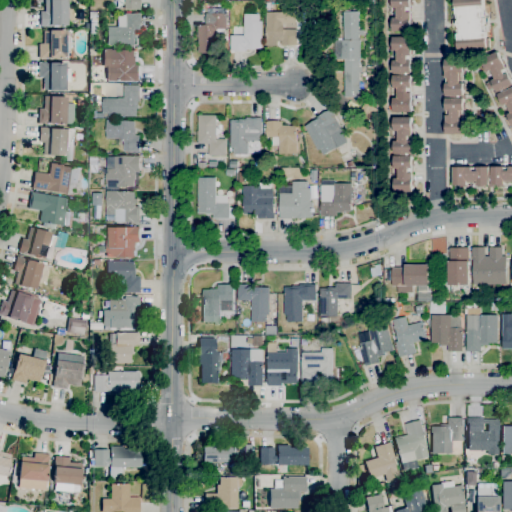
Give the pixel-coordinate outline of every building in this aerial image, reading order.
[(47,27),(40,27),(40,12),(44,12),(44,0),(66,0),(66,26),(47,26),(47,27)] [(139,0),(139,9),(123,9),(123,0),(139,0)] [(393,31),(392,0),(409,0),(410,30),(393,31)] [(468,54),(468,49),(458,50),(457,49),(455,49),(455,40),(457,40),(457,34),(456,34),(455,28),(458,27),(457,20),(455,20),(454,13),(455,13),(454,0),(483,0),(484,4),(483,4),(484,11),(481,11),(481,18),(488,17),(489,25),(482,25),(482,32),(485,31),(485,38),(486,38),(487,48),(476,48),(477,54),(468,54)] [(278,45),(265,45),(266,38),(266,24),(266,12),(284,12),(284,28),(296,29),(296,38),(297,38),(297,45),(281,45),(281,41),(278,41),(278,45)] [(216,52),(198,53),(198,37),(197,37),(197,25),(205,25),(205,13),(226,13),(226,29),(224,29),(224,34),(216,34),(216,52)] [(135,46),(106,45),(106,27),(117,27),(117,15),(125,15),(125,14),(140,14),(140,30),(135,30),(135,38),(135,46)] [(246,51),(231,51),(231,35),(244,35),(244,14),(259,14),(259,21),(261,21),(262,48),(246,48),(246,51)] [(65,59),(48,59),(38,59),(38,44),(43,44),(43,31),(48,31),(48,30),(65,31),(65,59)] [(393,111),(392,37),(411,37),(412,111),(393,111)] [(359,90),(344,90),(343,59),(340,59),(340,39),(360,39),(360,60),(359,60),(359,67),(362,67),(362,72),(359,72),(359,90)] [(139,81),(106,81),(106,67),(103,67),(103,49),(119,49),(119,50),(134,50),(134,57),(135,57),(135,65),(139,65),(139,81)] [(511,124),(509,119),(507,120),(505,115),(509,113),(505,104),(501,106),(498,100),(500,99),(498,95),(496,96),(494,92),(496,91),(494,87),(488,90),(485,83),(493,79),(489,70),(485,72),(482,66),(484,65),(481,59),(497,51),(511,82),(511,124)] [(463,134),(445,134),(445,128),(444,128),(444,123),(445,123),(445,108),(444,108),(444,103),(445,103),(445,99),(444,99),(444,94),(445,94),(445,90),(444,90),(443,85),(445,85),(445,70),(443,70),(443,66),(445,66),(445,59),(462,59),(463,73),(459,73),(459,83),(463,83),(464,110),(459,110),(459,120),(463,120),(463,134)] [(49,91),(49,90),(43,90),(43,78),(38,78),(38,62),(46,62),(46,63),(65,63),(65,69),(70,69),(70,82),(65,82),(65,91),(49,91)] [(136,116),(109,116),(109,114),(102,114),(102,98),(117,98),(117,97),(123,97),(123,85),(139,85),(139,101),(138,101),(138,108),(136,108),(136,116)] [(73,124),(65,124),(45,123),(45,124),(37,123),(38,109),(43,109),(43,96),(66,97),(65,104),(73,104),(73,124)] [(323,155),(320,149),(318,150),(305,125),(315,120),(314,119),(317,117),(317,116),(331,109),(342,130),(331,136),(337,148),(323,155)] [(226,155),(208,155),(208,144),(197,144),(197,131),(198,131),(198,115),(216,115),(216,139),(226,139),(226,155)] [(248,155),(233,154),(233,147),(230,147),(230,119),(238,119),(245,119),(245,117),(261,117),(261,153),(248,153),(248,155)] [(412,192),(394,192),(393,117),(412,117),(412,192)] [(139,151),(133,151),(123,151),(123,138),(106,138),(106,120),(119,120),(119,121),(134,121),(134,128),(135,128),(135,136),(139,136),(139,151)] [(297,154),(279,153),(279,141),(280,137),(266,137),(266,127),(266,121),(282,121),(282,125),(289,125),(289,126),(297,126),(296,141),(297,141),(297,154)] [(72,160),(63,160),(63,156),(42,155),(43,143),(38,142),(39,127),(46,127),(46,129),(73,130),(72,160)] [(119,189),(106,189),(106,165),(106,157),(114,156),(133,156),(139,155),(139,172),(135,172),(135,186),(119,187),(119,189)] [(237,168),(229,167),(230,160),(238,161),(237,168)] [(348,168),(346,163),(353,160),(355,166),(348,168)] [(67,194),(31,189),(34,172),(48,175),(50,163),(71,167),(71,166),(79,167),(77,182),(76,182),(74,193),(68,192),(67,194)] [(492,187),(488,187),(488,185),(483,185),(483,187),(477,187),(476,181),(466,181),(466,187),(460,187),(460,185),(453,185),(453,167),(511,166),(511,181),(504,181),(504,187),(497,187),(497,184),(492,184),(492,187)] [(234,218),(213,218),(213,214),(206,214),(206,213),(198,213),(198,177),(215,178),(215,195),(228,195),(227,203),(229,203),(229,207),(234,207),(234,218)] [(336,216),(320,216),(321,185),(321,180),(334,180),(334,183),(351,183),(351,211),(343,211),(343,212),(336,212),(336,216)] [(280,218),(279,186),(293,185),(292,181),(308,181),(308,188),(310,188),(310,202),(312,202),(312,218),(280,218)] [(274,218),(258,219),(258,214),(251,214),(251,213),(243,213),(243,199),(243,186),(259,185),(259,182),(271,182),(271,189),(273,188),(273,213),(274,213),(274,218)] [(139,222),(124,222),(124,209),(115,209),(115,214),(106,214),(106,191),(118,191),(134,192),(134,199),(137,199),(137,203),(135,203),(135,206),(139,206),(139,222)] [(42,227),(42,223),(38,222),(40,211),(27,209),(30,192),(67,199),(65,211),(70,212),(68,225),(63,224),(63,226),(54,225),(53,229),(42,227)] [(101,205),(92,205),(92,193),(102,193),(101,205)] [(85,223),(76,223),(77,212),(85,212),(85,223)] [(63,249),(54,248),(50,260),(44,258),(43,259),(27,254),(27,255),(17,253),(22,238),(26,239),(30,227),(51,234),(50,235),(56,237),(57,231),(67,234),(63,249)] [(134,257),(106,257),(106,240),(109,240),(109,227),(139,227),(139,242),(135,242),(135,250),(134,250),(134,257)] [(469,285),(449,285),(448,261),(450,261),(450,247),(469,247),(469,285)] [(474,284),(473,260),(472,260),(472,247),(485,247),(485,256),(489,256),(489,247),(502,247),(502,256),(506,256),(507,284),(474,284)] [(35,290),(13,284),(17,272),(12,271),(16,256),(24,258),(23,259),(42,264),(35,290)] [(138,293),(123,293),(123,292),(114,292),(114,280),(106,280),(106,262),(134,262),(134,277),(138,277),(138,293)] [(428,295),(418,295),(418,285),(412,285),(412,293),(397,293),(397,286),(392,286),(392,267),(405,267),(405,265),(429,265),(429,285),(428,285),(428,295)] [(337,316),(320,316),(320,288),(327,288),(327,287),(335,287),(335,283),(351,283),(351,299),(337,299),(337,316)] [(220,323),(203,323),(202,290),(209,289),(217,289),(217,284),(233,284),(233,310),(220,311),(220,323)] [(266,322),(251,321),(251,300),(238,300),(238,284),(254,284),(254,286),(258,286),(258,287),(269,287),(269,315),(266,315),(266,322)] [(284,321),(284,287),(292,287),(292,285),(299,285),(315,284),(316,300),(302,300),(302,321),(284,321)] [(23,323),(7,318),(4,317),(0,315),(0,306),(2,301),(7,302),(11,291),(16,292),(32,297),(31,297),(40,300),(31,326),(23,323)] [(138,328),(108,328),(108,326),(102,326),(102,310),(109,310),(109,300),(123,300),(123,297),(139,297),(138,328)] [(481,351),(466,351),(467,315),(468,315),(468,308),(480,308),(480,314),(498,315),(498,318),(500,318),(500,331),(498,331),(498,343),(488,343),(488,345),(481,345),(481,351)] [(462,351),(448,351),(448,345),(440,345),(440,343),(431,342),(431,314),(451,315),(461,315),(461,328),(462,328),(462,351)] [(511,348),(503,348),(503,314),(511,314),(511,348)] [(400,357),(396,341),(398,341),(393,319),(406,316),(408,325),(423,322),(427,339),(413,342),(416,353),(400,357)] [(82,336),(66,333),(68,318),(85,321),(82,336)] [(365,366),(358,334),(368,331),(368,328),(387,323),(393,350),(384,352),(385,355),(378,357),(379,362),(365,366)] [(276,335),(265,335),(266,325),(276,326),(276,335)] [(130,363),(102,363),(102,345),(108,345),(108,334),(115,334),(115,333),(138,333),(138,347),(133,347),(133,355),(130,355),(130,363)] [(218,383),(200,383),(200,365),(198,365),(198,339),(215,339),(215,352),(218,352),(218,353),(222,353),(222,361),(218,361),(218,383)] [(282,386),(267,386),(267,342),(276,342),(276,352),(287,352),(287,348),(297,348),(297,383),(282,383),(282,386)] [(316,386),(302,386),(302,352),(321,352),(321,348),(332,348),(332,383),(321,383),(321,371),(317,371),(316,386)] [(3,378),(0,377),(0,349),(10,352),(6,368),(5,368),(4,371),(5,371),(3,378)] [(25,384),(10,380),(17,354),(31,358),(34,349),(46,352),(44,361),(40,377),(38,382),(26,379),(25,384)] [(262,386),(239,385),(239,379),(240,379),(240,377),(231,377),(231,349),(263,349),(262,386)] [(66,389),(51,387),(52,385),(48,385),(49,381),(47,381),(48,374),(49,374),(50,367),(54,368),(55,360),(56,361),(56,353),(83,356),(82,364),(83,364),(81,381),(80,381),(79,386),(67,384),(66,389)] [(119,392),(93,392),(93,376),(106,376),(106,372),(138,372),(138,390),(119,390),(119,392)] [(451,454),(431,454),(431,426),(440,426),(440,424),(448,424),(448,417),(462,417),(462,441),(451,441),(451,454)] [(497,455),(486,455),(486,451),(467,451),(467,417),(482,417),(482,420),(497,420),(497,455)] [(403,472),(399,455),(398,455),(393,438),(407,435),(404,424),(420,420),(424,436),(422,436),(427,458),(415,461),(417,468),(403,472)] [(511,454),(502,455),(501,427),(511,426),(511,424),(511,454)] [(233,463),(202,462),(203,445),(220,445),(220,442),(233,442),(233,453),(236,453),(236,445),(251,445),(250,462),(236,462),(236,459),(233,459),(233,463)] [(386,483),(384,475),(369,479),(364,462),(377,458),(373,448),(389,443),(394,458),(392,459),(399,479),(386,483)] [(276,465),(276,462),(273,462),(273,465),(259,465),(259,448),(273,448),(273,456),(276,456),(276,445),(289,445),(289,448),(307,448),(307,466),(276,465)] [(110,447),(123,447),(123,450),(140,450),(140,468),(121,468),(121,480),(109,480),(109,466),(110,447)] [(109,465),(108,465),(108,467),(93,467),(93,450),(108,450),(108,458),(109,458),(109,465)] [(5,476),(0,474),(0,451),(11,455),(5,476)] [(45,491),(17,488),(19,462),(20,463),(21,457),(33,458),(34,453),(49,454),(48,462),(45,491)] [(72,492),(54,491),(55,484),(52,483),(54,464),(53,464),(54,456),(69,458),(68,463),(81,464),(79,486),(73,485),(72,492)] [(505,480),(499,479),(500,468),(511,469),(511,474),(505,480)] [(474,486),(466,486),(465,472),(474,472),(474,486)] [(236,508),(204,508),(204,494),(215,494),(215,485),(218,485),(218,477),(237,477),(237,479),(240,479),(240,485),(237,489),(236,508)] [(268,509),(268,489),(281,489),(281,478),(305,478),(305,492),(299,492),(299,500),(296,500),(296,509),(268,509)] [(433,511),(430,486),(440,484),(440,483),(452,481),(453,487),(461,486),(464,511),(433,511)] [(511,511),(511,510),(501,510),(502,482),(511,482),(511,511)] [(138,511),(101,511),(101,500),(110,500),(110,484),(128,484),(128,497),(138,497),(138,511)] [(497,511),(475,511),(475,497),(476,497),(476,489),(477,489),(477,484),(496,484),(496,497),(497,497),(497,511)] [(394,511),(406,508),(402,495),(420,490),(427,511),(394,511)] [(366,511),(364,498),(380,495),(383,508),(390,506),(391,511),(366,511)]
